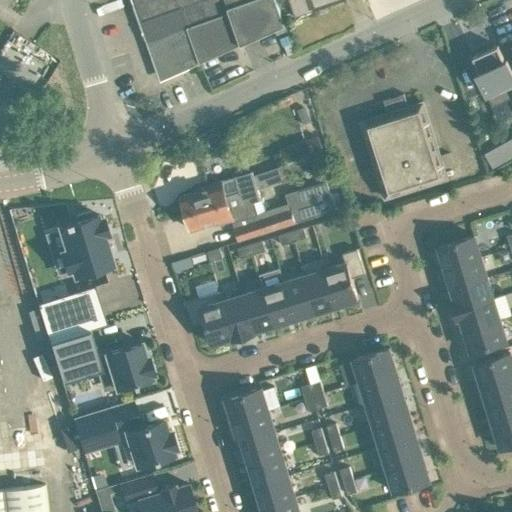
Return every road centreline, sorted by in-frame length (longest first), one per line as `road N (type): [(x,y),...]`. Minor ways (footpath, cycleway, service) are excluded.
road 1 (residential): [(115,154),(461,0)]
road 2 (residential): [(189,378),(416,313)]
road 3 (residential): [(189,378),(115,154)]
road 4 (residential): [(416,313),(472,477),(484,484),(511,478)]
road 5 (residential): [(416,313),(400,232),(412,220),(511,189)]
road 6 (residential): [(115,154),(75,0)]
road 7 (residential): [(230,511),(189,378)]
